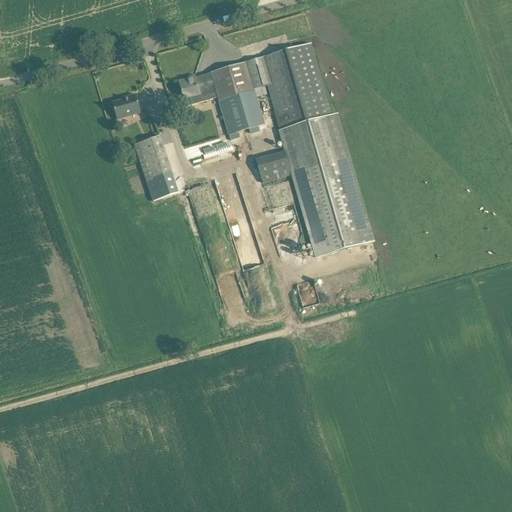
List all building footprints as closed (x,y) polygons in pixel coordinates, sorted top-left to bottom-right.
[(217,94),(219,98),(229,135),(249,129),(251,135),(266,130),(257,98),(268,95),(265,87),(268,86),(281,131),(287,152),(256,160),(263,184),(294,176),(317,259),(373,243),(336,115),(330,117),(310,45),(211,73),(215,85),(217,94)] [(189,80),(180,83),(185,99),(187,107),(219,98),(217,94),(215,85),(199,90),(196,80),(190,82),(189,80)] [(118,120),(141,114),(136,95),(127,98),(128,99),(113,104),(118,120)] [(147,184),(173,175),(160,137),(134,146),(147,184)] [(193,162),(229,152),(227,145),(191,156),(193,162)] [(277,205),(278,227),(294,226),(293,185),(266,187),(267,206),(277,205)]
